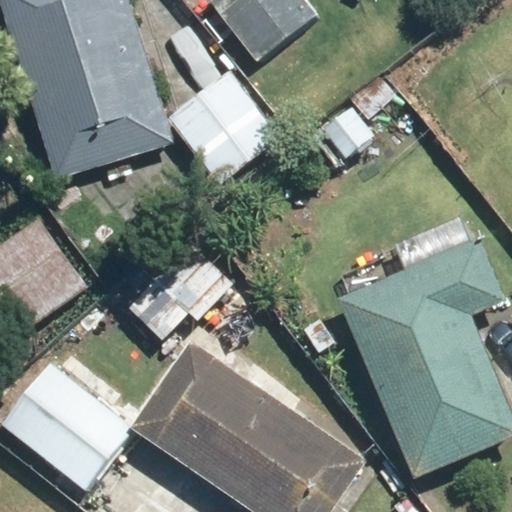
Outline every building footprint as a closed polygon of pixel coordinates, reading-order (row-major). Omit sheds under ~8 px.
[(1,0),(57,179),(163,146),(117,0),(1,0)] [(300,0),(213,0),(200,12),(250,68),(313,14),(300,0)] [(345,107),(352,115),(318,140),(343,172),(376,147),(383,142),(400,163),(423,145),(400,115),(405,111),(381,80),(345,107)] [(171,142),(217,195),(269,150),(223,97),(171,142)] [(0,252),(0,351),(74,300),(27,234),(0,252)] [(200,247),(127,317),(166,358),(239,288),(200,247)] [(441,268),(339,310),(409,481),(511,438),(511,436),(468,329),(503,317),(483,255),(441,268)] [(195,353),(141,436),(258,511),(331,511),(364,462),(195,353)] [(45,374),(0,425),(0,436),(68,496),(119,439),(45,374)]
